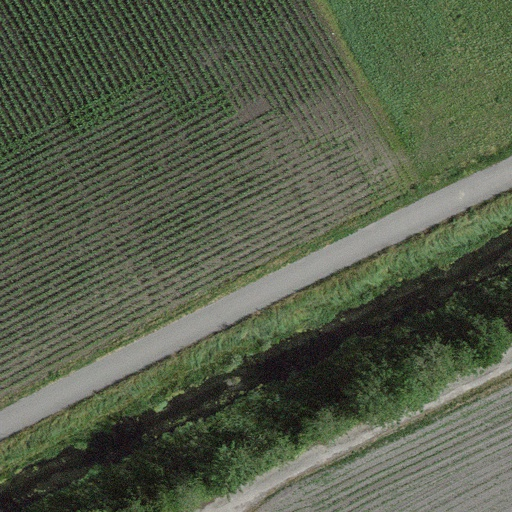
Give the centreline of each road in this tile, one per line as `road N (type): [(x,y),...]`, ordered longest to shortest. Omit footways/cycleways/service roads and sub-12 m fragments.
road 1 (track): [(0,426),(511,176)]
road 2 (track): [(511,359),(203,511)]
